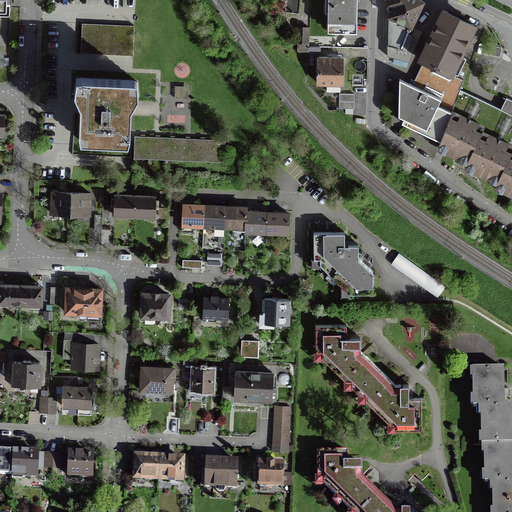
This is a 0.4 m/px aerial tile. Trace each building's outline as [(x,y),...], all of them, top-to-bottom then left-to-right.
[(0,0),(0,11),(10,12),(10,0),(0,0)] [(285,0),(285,11),(299,12),(300,0),(285,0)] [(359,2),(358,0),(325,0),(325,11),(327,11),(327,32),(357,32),(357,2),(359,2)] [(423,2),(419,0),(390,0),(386,9),(390,11),(388,17),(387,57),(408,63),(411,56),(415,46),(405,43),(411,28),(423,2)] [(426,48),(420,60),(423,62),(433,67),(454,76),(456,78),(463,81),(470,62),(465,59),(459,56),(474,26),(444,11),(426,48)] [(80,53),(133,55),(135,25),(82,22),(80,53)] [(309,45),(309,27),(295,27),(295,42),(297,42),(297,51),(306,51),(307,44),(309,45)] [(4,44),(0,43),(0,67),(3,68),(4,65),(9,65),(9,57),(4,57),(4,44)] [(340,84),(343,84),(344,55),(341,55),(341,53),(327,52),(327,55),(321,55),(321,46),(308,46),(308,54),(317,54),(316,84),(327,84),(327,90),(340,90),(340,84)] [(489,55),(499,58),(502,48),(491,46),(489,55)] [(401,124),(440,142),(451,112),(459,91),(463,81),(456,78),(454,76),(433,67),(423,62),(413,83),(412,85),(399,79),(398,116),(403,119),(401,124)] [(80,133),(128,135),(130,129),(131,100),(139,89),(138,73),(134,72),(82,70),(76,71),(74,85),(80,98),(79,127),(80,133)] [(173,98),(188,98),(189,86),(174,85),(173,98)] [(332,100),(335,100),(338,99),(339,96),(338,93),(335,91),(332,91),(330,93),(329,96),(330,99),(332,100)] [(496,181),(494,186),(511,194),(511,116),(500,110),(459,91),(451,112),(440,142),(437,147),(458,157),(460,158),(462,154),(465,156),(468,157),(464,166),(496,181)] [(339,108),(354,108),(354,93),(339,93),(339,108)] [(511,101),(506,99),(500,110),(511,116),(511,101)] [(225,161),(226,139),(205,138),(205,136),(201,136),(201,138),(190,137),(190,136),(186,135),(186,137),(175,137),(175,135),(170,135),(170,137),(160,136),(160,134),(156,134),(155,136),(145,136),(145,133),(141,133),(141,135),(134,135),(134,157),(225,161)] [(92,198),(92,191),(51,189),(50,197),(50,213),(91,215),(92,198)] [(114,197),(113,215),(156,217),(156,204),(157,193),(114,192),(114,197)] [(234,203),(214,203),(192,202),(183,201),(182,225),(233,227),(233,231),(289,234),(290,210),(277,209),(255,208),(248,208),(248,204),(234,203)] [(94,231),(102,231),(102,214),(95,214),(94,231)] [(374,293),(373,270),(359,256),(359,242),(352,242),(348,242),(348,243),(345,243),(345,230),(326,230),(326,231),(314,231),(314,257),(312,257),(312,265),(313,265),(313,268),(320,268),(320,264),(328,271),(325,275),(331,281),(335,278),(341,285),(341,294),(350,295),(350,294),(374,293)] [(252,239),(255,246),(262,243),(259,236),(252,239)] [(222,252),(208,251),(207,265),(222,265),(222,252)] [(426,272),(399,252),(391,263),(438,297),(446,286),(426,272)] [(202,267),(202,259),(182,259),(182,267),(202,267)] [(43,305),(44,283),(40,283),(2,282),(0,281),(0,305),(9,306),(9,304),(31,304),(31,308),(40,308),(40,305),(43,305)] [(88,314),(102,315),(104,285),(65,284),(64,313),(78,314),(79,312),(80,312),(80,314),(86,314),(86,312),(88,312),(88,314)] [(171,295),(171,290),(141,290),(140,317),(145,317),(145,323),(153,323),(153,317),(171,318),(171,304),(173,304),(173,296),(171,295)] [(219,295),(219,293),(211,293),(211,295),(203,294),(202,317),(203,317),(203,321),(216,322),(216,318),(229,319),(229,296),(219,295)] [(290,322),(291,296),(263,295),(262,310),(259,310),(259,324),(275,325),(275,322),(290,322)] [(43,319),(53,319),(53,311),(52,311),(52,304),(46,304),(46,310),(43,310),(43,319)] [(361,349),(361,335),(354,335),(348,335),(347,323),(315,324),(315,350),(314,350),(314,358),(322,359),(322,357),(345,379),(343,379),(344,380),(342,380),(342,387),(343,387),(343,389),(352,389),(352,387),(359,392),(357,392),(357,394),(356,394),(356,400),(357,400),(357,401),(358,401),(358,403),(366,403),(366,400),(389,422),(387,422),(387,431),(396,432),(396,429),(422,429),(422,396),(409,396),(409,389),(409,382),(400,383),(396,383),(361,349)] [(94,333),(64,332),(64,338),(63,338),(63,343),(58,343),(57,358),(63,358),(63,363),(71,363),(70,368),(100,370),(101,341),(94,341),(94,333)] [(259,357),(260,339),(241,339),(241,356),(259,357)] [(0,360),(9,361),(9,351),(0,350),(0,360)] [(30,384),(41,385),(42,360),(12,359),(11,384),(15,384),(15,389),(25,389),(25,388),(30,388),(30,384)] [(173,392),(174,365),(140,363),(139,391),(173,392)] [(202,390),(214,390),(214,367),(192,366),(191,386),(187,386),(186,401),(206,402),(206,393),(202,393),(202,390)] [(511,511),(511,403),(505,404),(505,396),(509,396),(509,392),(509,389),(505,389),(504,366),(472,367),(470,367),(470,377),(472,377),(473,395),(471,395),(471,405),(473,405),(473,406),(478,406),(478,415),(481,415),(481,432),(479,432),(479,443),(481,443),(482,453),(484,453),(484,470),(482,470),(482,481),(485,481),(488,481),(488,490),(490,490),(490,491),(492,491),(492,508),(490,508),(490,509),(488,509),(488,511),(511,511)] [(274,370),(235,368),(233,399),(273,401),(273,392),(276,392),(276,385),(273,385),(274,370)] [(76,413),(76,407),(77,384),(63,384),(63,386),(57,385),(56,393),(62,393),(61,406),(64,406),(64,413),(76,413)] [(91,414),(93,385),(77,384),(76,407),(78,407),(78,413),(91,414)] [(223,385),(223,397),(232,397),(232,385),(223,385)] [(57,397),(48,397),(49,390),(41,389),(41,396),(39,396),(39,411),(29,411),(29,424),(43,425),(48,425),(48,414),(52,414),(55,414),(55,413),(57,413),(57,397)] [(272,450),(293,451),(293,445),(289,445),(291,405),(274,405),(273,427),(272,448),(272,450)] [(38,478),(39,469),(39,452),(39,449),(27,449),(8,448),(2,448),(2,449),(0,449),(0,477),(3,478),(3,474),(11,474),(11,480),(25,480),(25,478),(38,478)] [(93,478),(94,451),(68,450),(67,477),(93,478)] [(401,510),(398,510),(363,476),(362,462),(356,462),(348,462),(348,450),(317,450),(317,476),(315,476),(315,486),(324,486),(324,484),(337,496),(331,501),(337,507),(342,501),(351,510),(348,511),(410,511),(411,509),(401,509),(401,510)] [(39,469),(44,469),(63,469),(63,452),(57,452),(46,452),(39,452),(39,469)] [(133,480),(170,482),(170,485),(180,486),(180,483),(185,483),(186,455),(172,455),(148,454),(134,453),(133,480)] [(237,489),(239,458),(205,457),(204,487),(212,487),(212,495),(229,496),(229,488),(237,489)] [(284,472),(285,461),(258,460),(257,486),(261,487),(260,492),(269,492),(269,487),(284,487),(284,485),(292,486),(292,473),(284,472)]
